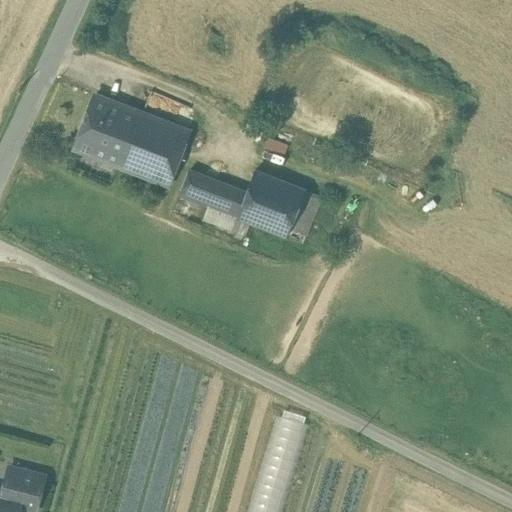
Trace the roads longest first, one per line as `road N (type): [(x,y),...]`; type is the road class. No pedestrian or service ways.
road 1 (unclassified): [(511,497),(0,243)]
road 2 (unclassified): [(0,182),(82,0)]
